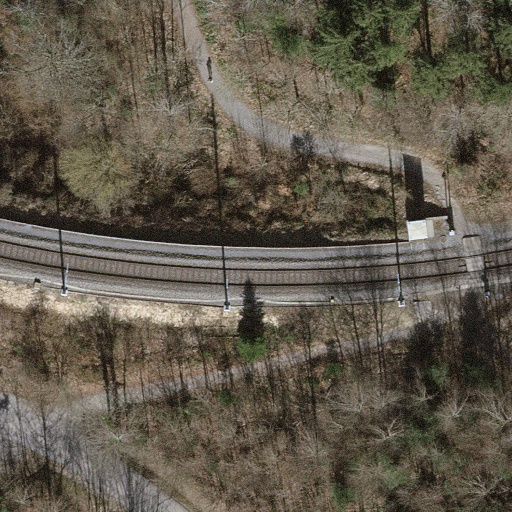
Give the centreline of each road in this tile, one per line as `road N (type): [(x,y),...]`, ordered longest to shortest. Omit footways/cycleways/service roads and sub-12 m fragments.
road 1 (track): [(183,0),(229,101),(282,133),(420,166)]
road 2 (track): [(41,429),(161,511)]
